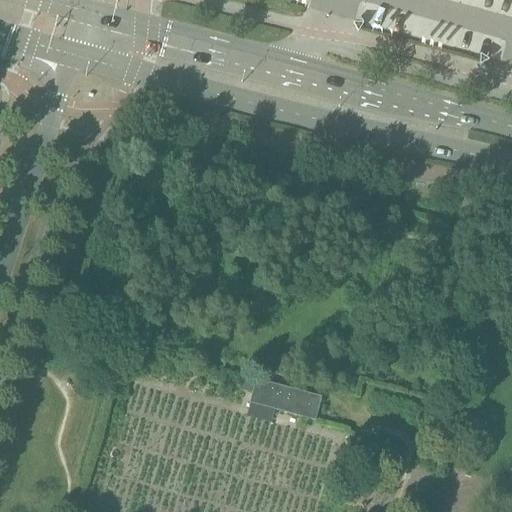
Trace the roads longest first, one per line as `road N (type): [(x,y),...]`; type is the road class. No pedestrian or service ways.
road 1 (primary): [(68,59),(511,163)]
road 2 (unclassified): [(511,97),(319,43),(279,70)]
road 3 (primary): [(511,127),(279,70)]
road 4 (residential): [(68,59),(0,280)]
road 5 (primary): [(279,70),(80,13)]
